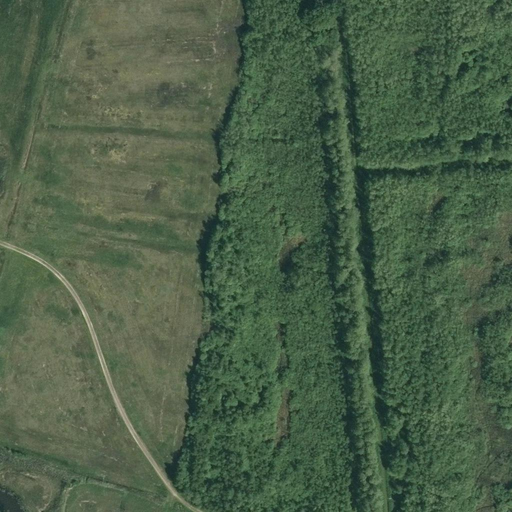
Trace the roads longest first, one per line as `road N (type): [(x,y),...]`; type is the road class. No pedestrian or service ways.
road 1 (track): [(385,511),(329,0)]
road 2 (track): [(201,511),(180,499),(140,446),(101,367),(88,312),(51,267),(0,241)]
